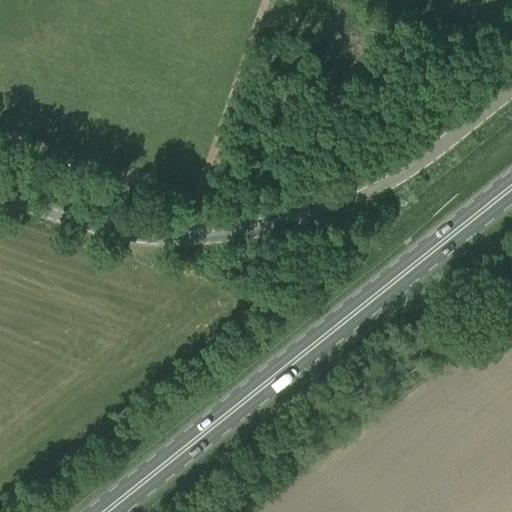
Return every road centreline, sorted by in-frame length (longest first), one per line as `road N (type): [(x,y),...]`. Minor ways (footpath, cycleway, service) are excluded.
road 1 (unclassified): [(0,187),(123,227),(202,230),(304,215),(361,196),(511,77)]
road 2 (primary): [(108,511),(511,191)]
